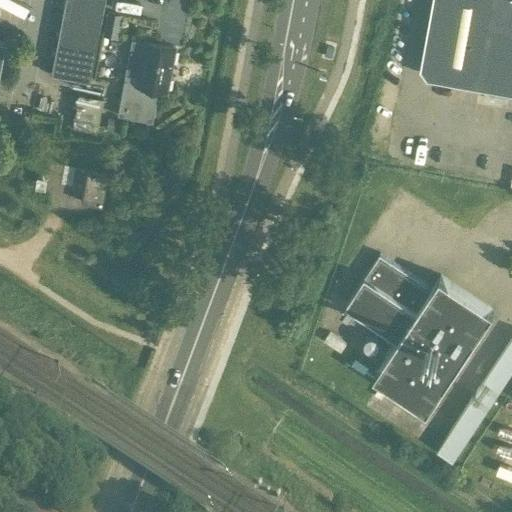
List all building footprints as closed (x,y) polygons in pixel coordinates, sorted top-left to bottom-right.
[(104,0),(63,0),(50,73),(89,81),(104,0)] [(511,90),(511,0),(433,0),(421,66),(428,76),(511,90)] [(105,8),(100,30),(116,33),(121,11),(105,8)] [(154,101),(157,88),(166,90),(175,46),(143,40),(136,76),(124,74),(117,114),(151,121),(155,102),(154,101)] [(119,120),(108,118),(105,129),(117,132),(119,120)] [(100,203),(106,174),(86,170),(80,200),(100,203)] [(428,409),(494,310),(441,274),(433,287),(381,252),(346,304),(398,339),(375,374),(428,409)] [(325,339),(341,350),(347,342),(330,331),(325,339)] [(453,458),(511,370),(511,335),(438,448),(453,458)] [(364,372),(369,366),(356,357),(352,364),(364,372)]
